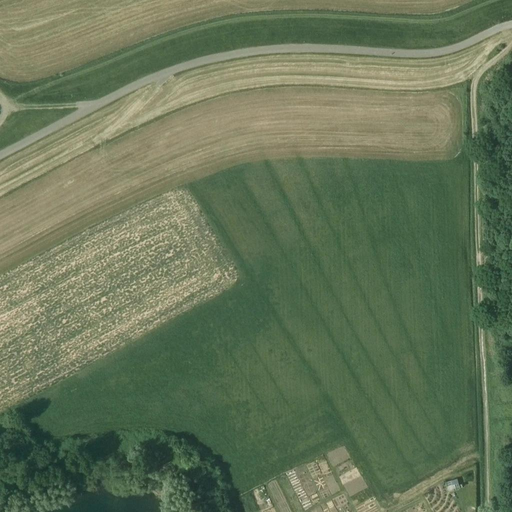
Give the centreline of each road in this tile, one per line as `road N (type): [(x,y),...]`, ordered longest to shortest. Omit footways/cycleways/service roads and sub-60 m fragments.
road 1 (unclassified): [(0,155),(154,76),(216,58),(326,47),(447,52),(511,25)]
road 2 (track): [(486,511),(473,88),(488,61),(511,42)]
